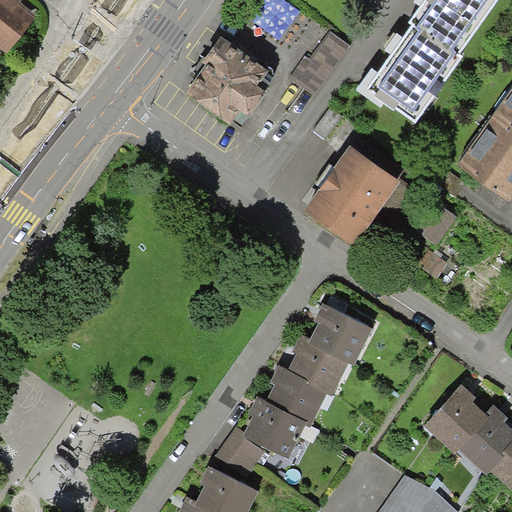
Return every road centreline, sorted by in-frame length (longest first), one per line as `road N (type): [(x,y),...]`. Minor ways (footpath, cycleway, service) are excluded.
road 1 (residential): [(141,511),(333,245)]
road 2 (residential): [(333,245),(113,98)]
road 3 (residential): [(511,368),(333,245)]
road 4 (primary): [(113,98),(0,250)]
road 5 (primary): [(186,0),(113,98)]
